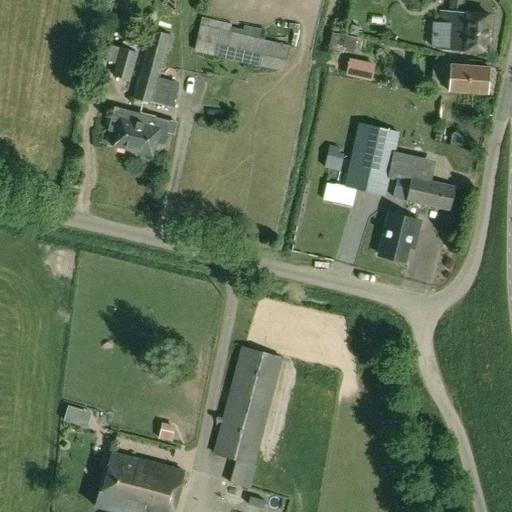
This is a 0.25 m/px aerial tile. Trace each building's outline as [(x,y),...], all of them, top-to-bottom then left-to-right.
[(442,12),(441,24),(434,23),(433,47),(439,48),(439,50),(488,53),(490,15),(442,12)] [(203,18),(194,51),(283,71),(290,47),(262,39),(264,31),(203,18)] [(170,35),(152,30),(134,98),(152,102),(170,35)] [(357,38),(331,33),(328,48),(354,53),(357,38)] [(116,65),(113,76),(128,80),(137,54),(121,49),(109,46),(105,62),(116,65)] [(352,62),(349,74),(367,78),(370,65),(352,62)] [(450,91),(449,93),(488,94),(488,67),(450,66),(433,66),(431,90),(450,91)] [(241,126),(250,95),(238,92),(230,124),(241,126)] [(152,158),(156,144),(164,146),(171,123),(155,119),(152,127),(126,119),(128,111),(115,107),(109,131),(116,133),(113,146),(152,158)] [(399,133),(360,124),(345,187),(384,195),(399,133)] [(449,143),(463,146),(466,144),(457,130),(451,134),(449,143)] [(328,145),(324,168),(340,171),(343,159),(339,158),(340,148),(328,145)] [(450,210),(455,186),(399,173),(394,197),(450,210)] [(321,179),(320,191),(334,192),(335,180),(321,179)] [(379,255),(405,262),(413,233),(418,235),(421,222),(391,213),(379,255)] [(282,358),(244,348),(216,454),(235,459),(229,483),(248,488),(282,358)] [(69,405),(64,420),(83,426),(88,411),(69,405)] [(171,441),(173,433),(175,425),(168,424),(161,423),(160,430),(158,438),(171,441)] [(173,511),(184,471),(110,451),(96,506),(118,511),(173,511)] [(235,484),(233,494),(257,501),(260,491),(235,484)]
